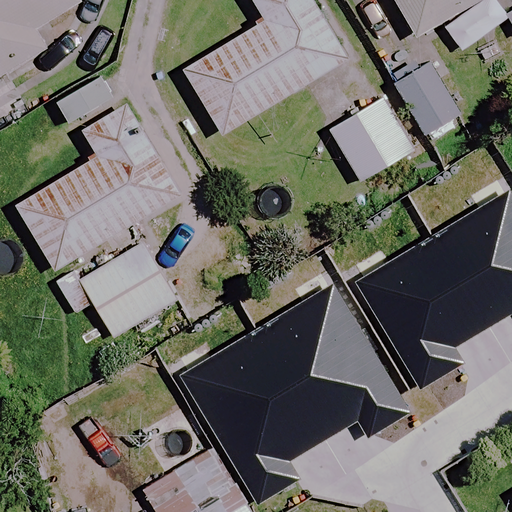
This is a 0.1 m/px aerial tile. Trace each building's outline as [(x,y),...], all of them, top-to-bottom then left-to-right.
[(85,0),(0,0),(0,77),(45,50),(34,31),(85,0)] [(348,60),(311,0),(252,0),(265,22),(182,72),(222,137),(348,60)] [(392,0),(416,40),(483,0),(392,0)] [(460,117),(429,61),(392,81),(422,137),(460,117)] [(411,154),(380,102),(330,131),(360,184),(411,154)] [(179,198),(125,107),(82,132),(98,158),(15,208),(54,272),(179,198)] [(176,302),(142,244),(78,281),(112,339),(176,302)] [(458,462),(435,425),(498,387),(454,314),(417,337),(367,255),(311,289),(402,439),(362,464),(387,505),(458,462)]
